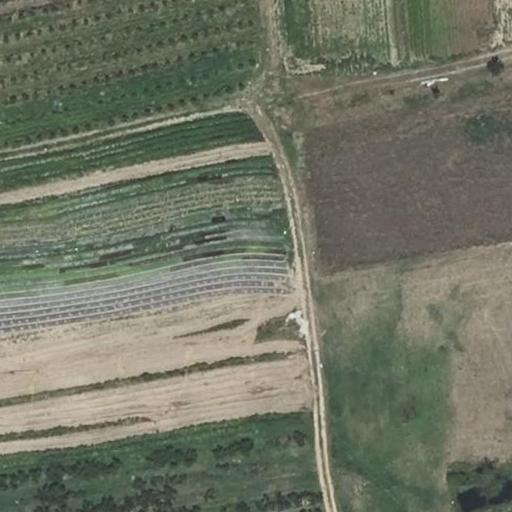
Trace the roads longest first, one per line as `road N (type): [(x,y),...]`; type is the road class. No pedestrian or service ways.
road 1 (track): [(0,155),(240,104),(254,110),(288,184),(332,511)]
road 2 (track): [(511,53),(254,110)]
